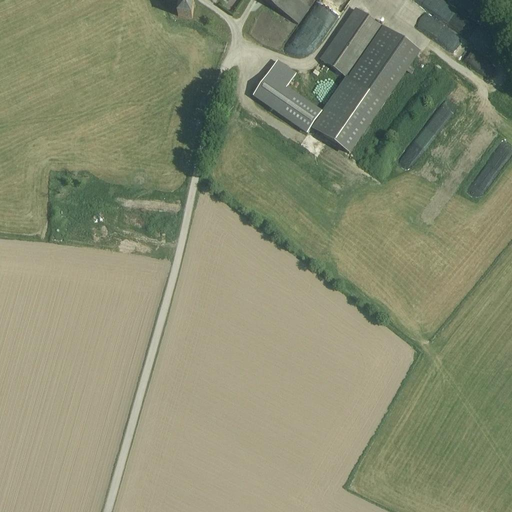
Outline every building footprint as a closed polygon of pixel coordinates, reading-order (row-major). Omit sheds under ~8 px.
[(193,2),(179,0),(177,16),(191,18),(193,2)] [(261,0),(279,13),(288,0),(261,0)] [(288,0),(279,13),(287,18),(293,9),(299,0),(288,0)] [(308,0),(299,14),(293,9),(287,18),(298,26),(316,0),(308,0)] [(299,0),(293,9),(299,14),(308,0),(299,0)] [(480,0),(455,0),(454,2),(474,15),(483,1),(480,0)] [(348,81),(383,29),(356,10),(320,62),(348,81)] [(428,15),(418,29),(481,74),(487,66),(486,65),(490,59),(428,15)] [(347,82),(385,108),(421,56),(383,29),(348,81),(347,82)] [(297,74),(280,62),(254,98),(309,136),(314,130),(325,113),(288,87),(297,74)] [(385,108),(347,82),(325,113),(314,130),(351,156),(385,108)] [(81,224),(78,243),(141,252),(142,243),(147,244),(149,234),(81,224)]
